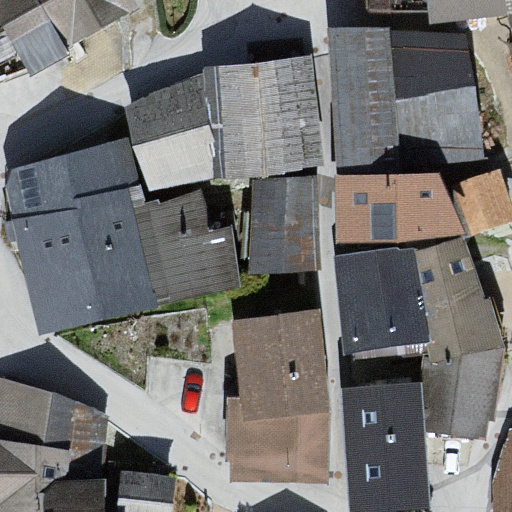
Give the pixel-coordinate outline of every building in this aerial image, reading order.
[(70,0),(36,0),(0,18),(0,119),(105,67),(70,0)] [(87,0),(95,16),(129,0),(87,0)] [(511,0),(431,0),(443,53),(511,38),(511,0)] [(318,66),(323,174),(451,167),(446,59),(318,66)] [(114,128),(125,209),(310,185),(295,67),(192,80),(114,128)] [(4,181),(28,347),(124,333),(100,167),(4,181)] [(325,192),(333,266),(431,256),(423,182),(325,192)] [(441,209),(455,262),(500,250),(485,197),(441,209)] [(245,203),(240,303),(302,306),(306,206),(245,203)] [(183,213),(115,225),(135,339),(237,321),(225,250),(190,256),(183,213)] [(422,381),(480,375),(468,268),(410,274),(422,381)] [(320,291),(335,392),(407,382),(392,281),(320,291)] [(302,338),(222,339),(224,457),(304,455),(302,338)] [(407,392),(404,464),(466,466),(469,394),(407,392)] [(329,407),(330,511),(396,511),(395,406),(329,407)] [(0,415),(0,511),(97,511),(98,456),(0,415)] [(175,511),(178,465),(126,463),(124,511),(175,511)] [(511,511),(511,468),(491,469),(489,511),(511,511)]
